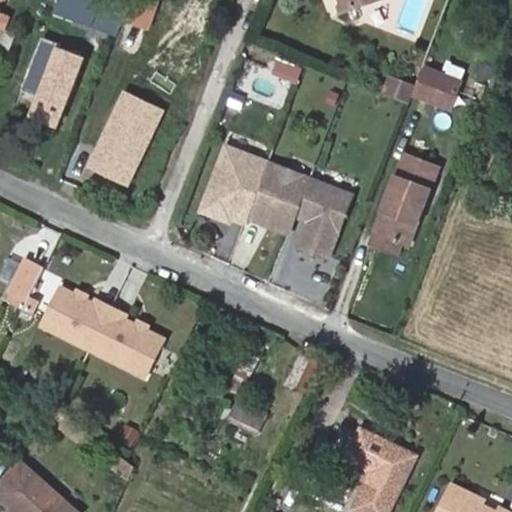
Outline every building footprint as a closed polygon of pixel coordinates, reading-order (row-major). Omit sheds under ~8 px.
[(346,11),(341,0),(335,0),(340,13),(346,11)] [(341,0),(346,11),(376,0),(341,0)] [(450,108),(460,83),(423,68),(415,88),(413,94),(450,108)] [(413,94),(415,88),(389,77),(383,94),(409,104),(413,94)] [(249,210),(267,163),(226,147),(215,176),(219,178),(217,184),(213,182),(202,211),(229,222),(231,217),(244,223),(246,217),(249,210)] [(409,245),(438,167),(404,154),(375,232),(401,242),(409,245)] [(297,209),(308,179),(267,163),(249,210),(269,218),(267,225),(288,233),(297,209)] [(328,258),(352,195),(308,179),(297,209),(312,214),(299,247),(328,258)] [(267,225),(269,218),(249,210),(246,217),(267,225)] [(397,254),(401,242),(375,232),(370,244),(397,254)] [(29,299),(45,268),(27,258),(10,290),(14,292),(29,299)] [(89,352),(112,306),(97,298),(95,303),(62,287),(41,328),(89,352)] [(27,303),(29,299),(14,292),(9,301),(24,308),(27,303)] [(145,380),(166,339),(126,318),(128,314),(112,306),(89,352),(145,380)] [(280,383),(293,346),(272,339),(259,376),(280,383)] [(241,395),(259,359),(247,353),(229,388),(241,395)] [(257,436),(268,414),(236,400),(227,421),(257,436)] [(88,430),(62,410),(54,420),(80,440),(88,430)] [(362,511),(389,511),(417,456),(363,430),(348,458),(374,471),(355,508),(362,511)] [(129,479),(135,467),(123,457),(115,468),(129,479)] [(76,511),(21,462),(0,485),(0,497),(16,511),(76,511)] [(507,511),(498,508),(496,511),(482,505),(472,500),(475,496),(451,484),(437,511),(507,511)] [(484,501),(475,496),(472,500),(482,505),(484,501)]
